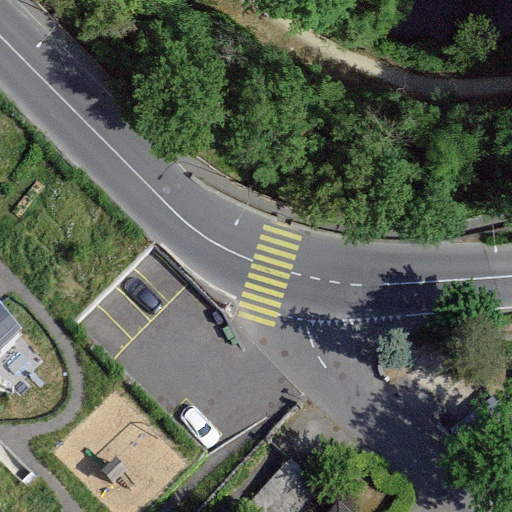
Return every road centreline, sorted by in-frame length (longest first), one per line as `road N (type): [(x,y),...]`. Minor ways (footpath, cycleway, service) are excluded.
road 1 (secondary): [(305,277),(201,235),(0,36)]
road 2 (residential): [(305,277),(306,325),(340,392),(475,511)]
road 3 (secondary): [(511,277),(375,285),(305,277)]
